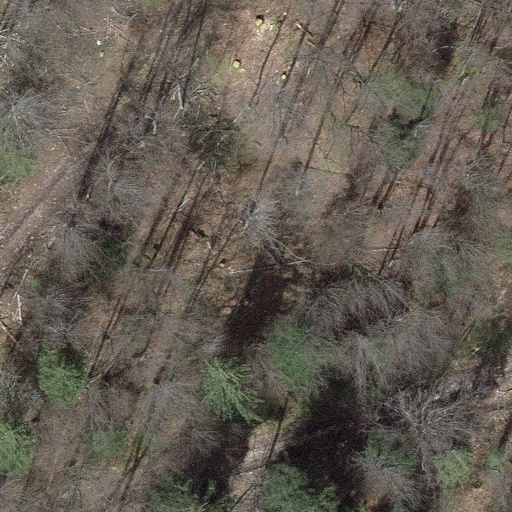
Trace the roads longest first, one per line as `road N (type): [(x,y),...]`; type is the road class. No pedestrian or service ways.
road 1 (track): [(68,511),(323,437),(511,366)]
road 2 (track): [(0,255),(104,132),(193,0)]
